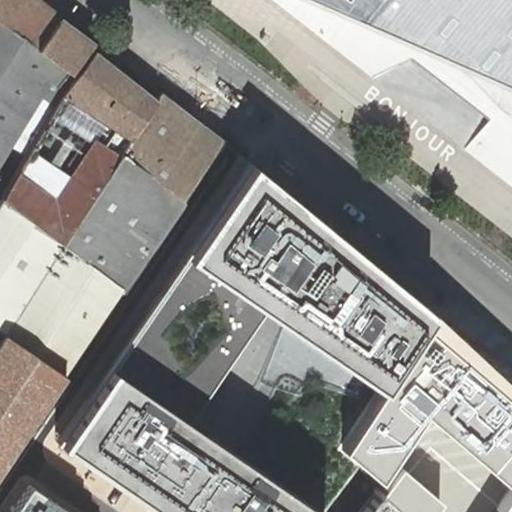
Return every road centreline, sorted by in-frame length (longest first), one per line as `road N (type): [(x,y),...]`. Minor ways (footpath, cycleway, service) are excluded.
road 1 (residential): [(21,455),(265,106)]
road 2 (tertiary): [(265,106),(511,300)]
road 3 (tertiary): [(126,0),(265,106)]
